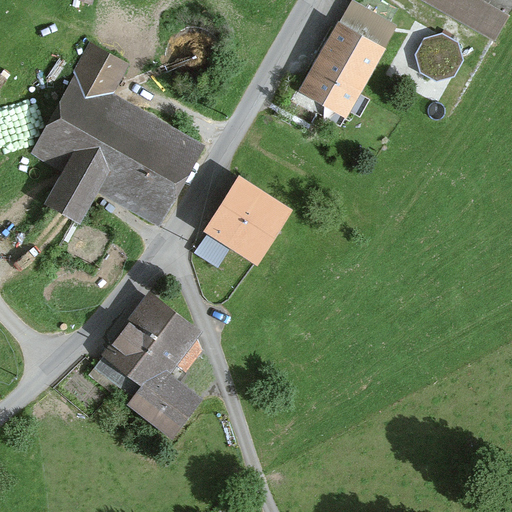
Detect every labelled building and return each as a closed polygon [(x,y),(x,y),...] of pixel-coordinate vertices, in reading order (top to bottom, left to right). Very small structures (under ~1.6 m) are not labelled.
[(421,0),(500,34),(511,6),(511,3),(502,0),(421,0)] [(341,23),(306,86),(325,96),(318,108),(338,119),(391,24),(356,5),(345,25),(341,23)] [(443,34),(425,39),(431,45),(425,54),(429,67),(438,72),(448,68),(454,58),(461,59),(456,42),(443,34)] [(73,164),(53,201),(77,215),(98,178),(157,210),(190,149),(103,101),(122,65),(91,48),(34,150),(57,163),(61,157),(73,164)] [(245,181),(217,227),(259,253),(283,213),(263,201),(267,194),(245,181)] [(152,303),(102,371),(176,426),(195,399),(174,384),(183,373),(181,371),(200,346),(197,336),(152,303)]
